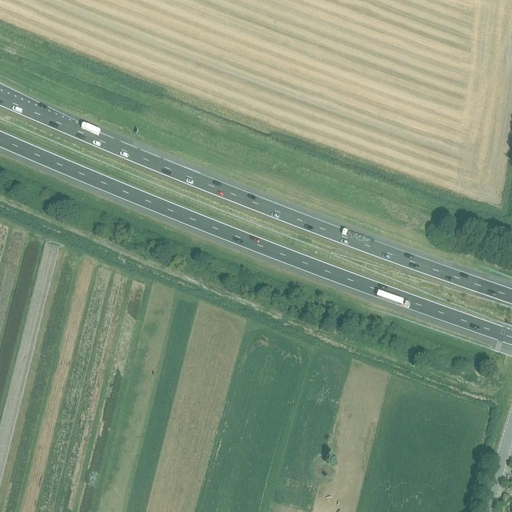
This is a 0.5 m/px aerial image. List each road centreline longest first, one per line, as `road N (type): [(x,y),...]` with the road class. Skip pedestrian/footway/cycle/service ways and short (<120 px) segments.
road 1 (motorway): [(0,137),(511,340)]
road 2 (motorway): [(511,299),(0,97)]
